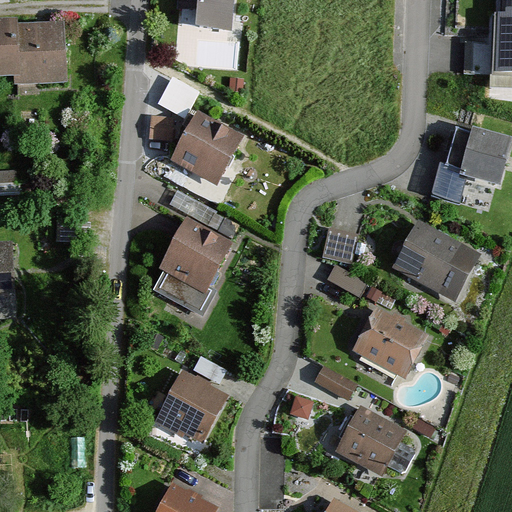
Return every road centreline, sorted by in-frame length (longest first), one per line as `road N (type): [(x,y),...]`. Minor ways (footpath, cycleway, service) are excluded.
road 1 (residential): [(246,511),(246,441),(286,344),(297,219),(319,192),(393,164),(409,142),(418,0)]
road 2 (residential): [(140,0),(104,511)]
